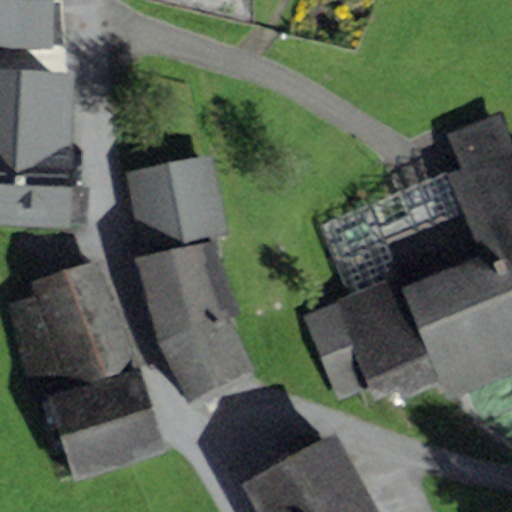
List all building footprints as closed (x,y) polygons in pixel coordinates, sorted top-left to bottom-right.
[(7,0),(6,49),(47,50),(48,0),(7,0)] [(0,85),(0,221),(81,225),(83,195),(61,194),(66,89),(0,85)] [(511,158),(511,159),(497,126),(454,144),(464,168),(470,184),(463,187),(471,208),(464,211),(465,215),(487,269),(407,301),(440,380),(445,392),(511,365),(511,158)] [(217,234),(204,165),(134,178),(145,238),(158,236),(164,264),(150,266),(142,268),(164,348),(194,408),(251,378),(222,322),(232,317),(207,255),(203,236),(217,234)] [(406,302),(384,248),(435,227),(465,215),(464,211),(471,208),(463,187),(470,184),(464,168),(419,186),(318,227),(351,307),(376,297),(382,311),(406,302)] [(150,266),(164,264),(158,236),(145,238),(150,266)] [(11,307),(33,401),(136,370),(101,282),(11,307)] [(395,387),(399,397),(440,380),(407,301),(406,302),(382,311),(376,297),(351,307),(339,312),(368,384),(373,396),(395,387)] [(339,312),(307,325),(337,397),(368,384),(339,312)] [(71,419),(88,473),(156,451),(133,379),(65,401),(71,419)] [(76,477),(88,473),(71,419),(59,423),(76,477)] [(268,485),(254,492),(265,511),(364,511),(331,451),(295,470),(268,485)] [(295,470),(289,460),(262,474),(268,485),(295,470)]
